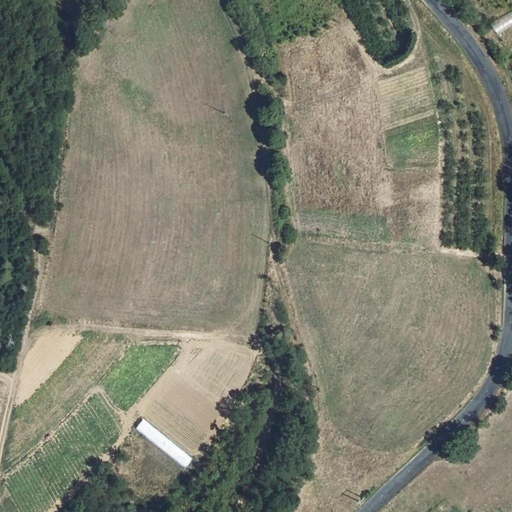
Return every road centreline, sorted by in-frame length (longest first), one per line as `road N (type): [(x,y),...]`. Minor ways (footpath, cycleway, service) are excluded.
road 1 (secondary): [(368,511),(477,403),(502,355),(508,320),(502,119),(481,66),(429,0)]
road 2 (track): [(0,451),(38,273),(36,235),(0,155)]
road 3 (track): [(238,511),(278,385),(275,364),(259,348)]
